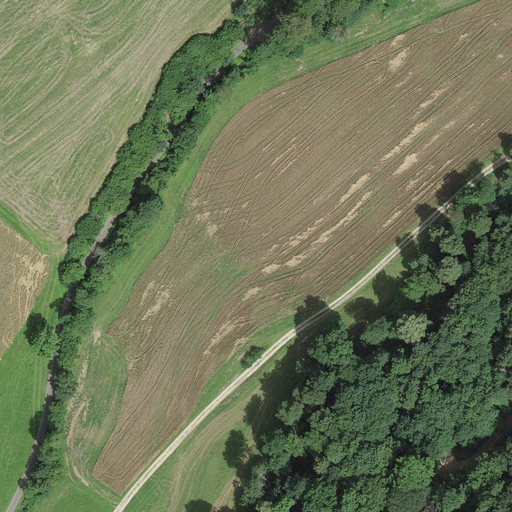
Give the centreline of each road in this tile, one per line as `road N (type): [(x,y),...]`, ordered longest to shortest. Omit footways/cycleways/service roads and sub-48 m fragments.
road 1 (unclassified): [(303,0),(238,49),(186,106),(79,272),(42,427),(9,511)]
road 2 (track): [(115,511),(290,332),(511,156)]
road 3 (track): [(511,301),(449,457),(464,468),(511,421)]
